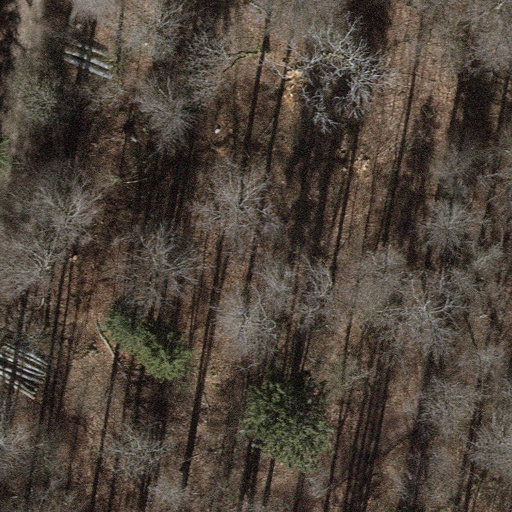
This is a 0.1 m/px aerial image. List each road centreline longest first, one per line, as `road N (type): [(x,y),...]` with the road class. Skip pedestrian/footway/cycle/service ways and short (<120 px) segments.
road 1 (track): [(32,0),(29,115),(0,250)]
road 2 (track): [(328,485),(414,418),(511,374)]
